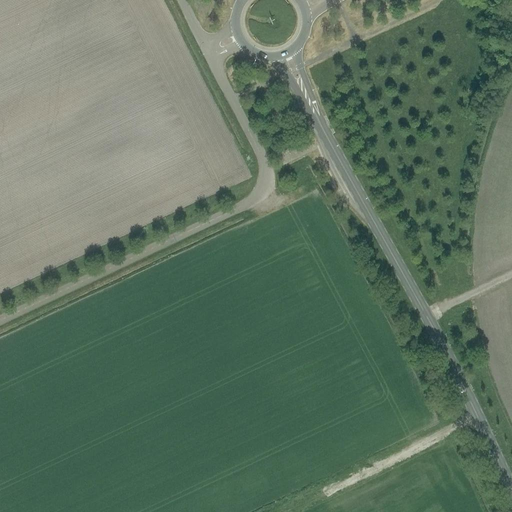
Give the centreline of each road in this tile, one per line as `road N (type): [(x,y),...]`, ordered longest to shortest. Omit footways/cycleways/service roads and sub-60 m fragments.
road 1 (primary): [(511,493),(287,57)]
road 2 (tertiary): [(0,321),(258,195),(266,172),(260,153),(207,53)]
road 3 (track): [(272,511),(476,416)]
